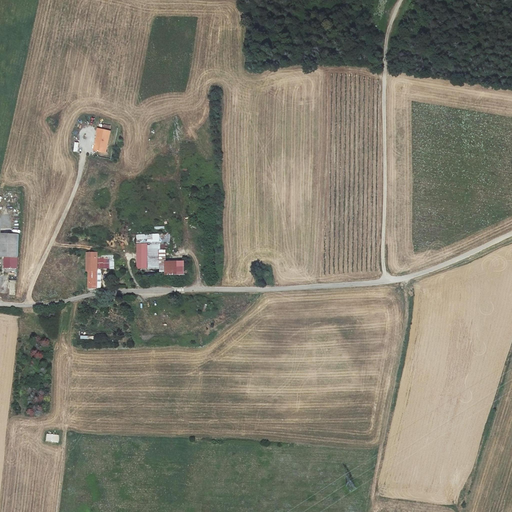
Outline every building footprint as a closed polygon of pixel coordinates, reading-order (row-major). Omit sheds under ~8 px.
[(162,129),(158,138),(162,140),(166,131),(162,129)] [(98,130),(97,134),(98,135),(94,152),(105,154),(110,132),(98,130)] [(186,275),(186,262),(167,262),(167,250),(171,250),(172,234),(138,233),(138,275),(186,275)] [(2,234),(1,257),(5,257),(5,268),(17,269),(19,235),(2,234)] [(98,256),(98,258),(98,270),(101,270),(114,269),(114,255),(98,256)] [(90,271),(90,290),(98,289),(98,270),(98,258),(88,258),(88,271),(90,271)] [(46,434),(46,442),(58,442),(58,434),(46,434)]
